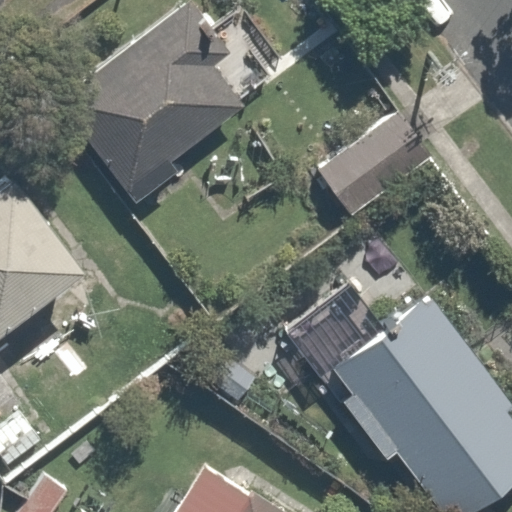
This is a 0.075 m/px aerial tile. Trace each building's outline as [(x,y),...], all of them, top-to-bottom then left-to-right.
[(258,79),(199,0),(166,0),(52,85),(122,180),(258,79)] [(424,152),(392,108),(315,163),(347,207),(424,152)] [(0,343),(5,340),(0,333),(0,299),(71,246),(4,157),(0,160),(0,343)] [(448,511),(511,460),(511,398),(412,274),(314,352),(443,511),(448,511)] [(319,511),(252,466),(220,511),(319,511)]
